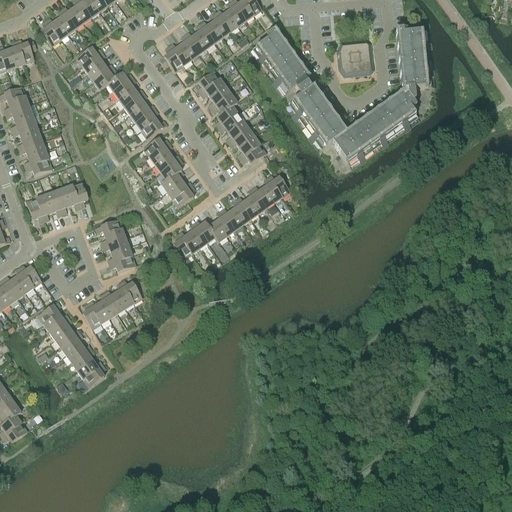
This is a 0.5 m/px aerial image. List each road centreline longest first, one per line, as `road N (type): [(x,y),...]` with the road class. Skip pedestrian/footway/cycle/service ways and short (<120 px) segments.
road 1 (residential): [(313,9),(386,2),(388,31),(379,46),(383,86),(356,105),(345,104),(316,53)]
road 2 (residential): [(216,193),(176,106),(133,47),(171,23)]
road 3 (residential): [(27,249),(77,229),(92,274),(67,291),(38,255)]
road 4 (unknown): [(511,354),(434,511)]
